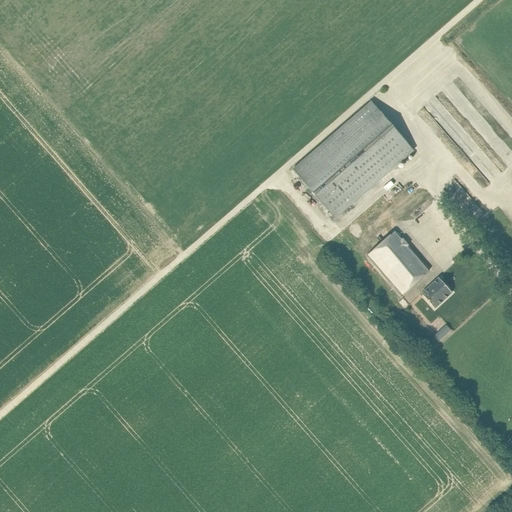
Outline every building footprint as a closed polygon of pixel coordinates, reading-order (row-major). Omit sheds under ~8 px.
[(444,65),(434,74),(451,92),(460,83),(444,65)] [(335,219),(413,150),(371,101),(292,169),(335,219)] [(491,119),(483,124),(486,130),(495,124),(491,119)] [(503,178),(506,168),(496,165),(493,175),(503,178)] [(461,180),(454,187),(481,213),(488,206),(461,180)] [(347,211),(340,217),(346,225),(350,222),(347,219),(350,216),(347,211)] [(400,296),(422,277),(429,270),(395,231),(366,256),(400,296)] [(434,308),(452,292),(438,278),(421,293),(434,308)]
